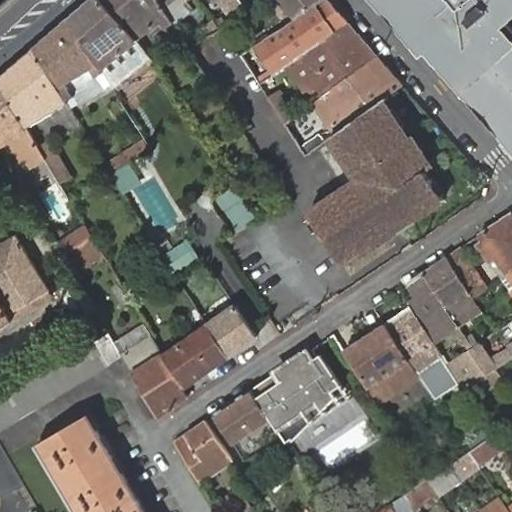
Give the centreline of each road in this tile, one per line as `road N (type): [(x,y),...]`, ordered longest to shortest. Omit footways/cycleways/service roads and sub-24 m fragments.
road 1 (residential): [(511,194),(157,433)]
road 2 (residential): [(511,170),(362,0)]
